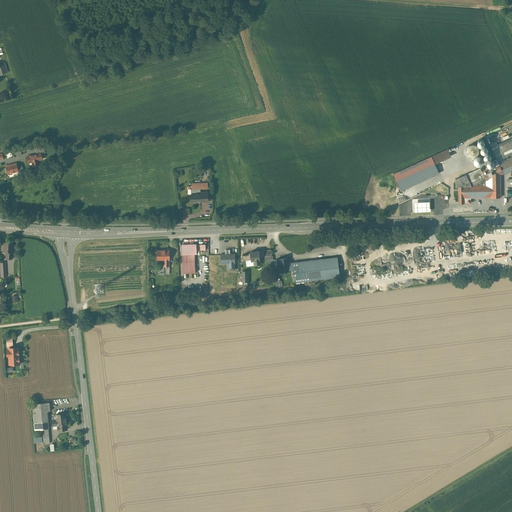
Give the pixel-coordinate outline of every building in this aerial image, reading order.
[(511,140),(498,147),(505,161),(511,158),(511,157),(511,140)] [(489,144),(498,164),(505,161),(498,147),(496,141),(489,144)] [(471,144),(470,144),(467,146),(466,148),(465,150),(466,152),(467,155),(469,156),(472,157),(475,156),(476,155),(478,153),(478,151),(478,148),(477,146),(475,145),(473,144),(471,144)] [(457,145),(447,149),(448,154),(459,149),(457,145)] [(36,153),(26,156),(28,162),(32,161),(33,164),(39,162),(38,160),(42,159),(41,153),(37,154),(36,153)] [(478,155),(476,156),(474,157),(473,159),(473,161),(474,163),(475,164),(477,165),(480,165),(482,164),(483,162),(483,160),(482,158),(481,156),(480,156),(478,155)] [(431,156),(392,174),(399,188),(437,171),(431,156)] [(505,161),(498,164),(502,171),(511,166),(511,159),(511,158),(505,161)] [(16,163),(6,166),(6,168),(5,169),(6,171),(7,171),(8,173),(9,173),(9,174),(12,173),(11,172),(18,170),(17,166),(16,163)] [(498,164),(482,171),(486,180),(486,185),(491,185),(491,197),(500,197),(499,172),(502,171),(498,164)] [(480,168),(461,176),(465,186),(486,185),(486,180),(482,171),(480,168)] [(455,186),(458,186),(465,186),(461,176),(455,179),(455,186)] [(465,186),(458,186),(458,203),(467,203),(470,199),(470,197),(491,197),(491,185),(486,185),(465,186)] [(421,206),(417,207),(417,213),(434,212),(433,203),(421,204),(421,206)] [(13,243),(4,242),(3,251),(6,251),(6,258),(12,258),(13,243)] [(196,246),(181,247),(183,273),(195,273),(194,254),(196,254),(196,246)] [(169,250),(157,250),(157,259),(163,259),(164,266),(169,266),(169,250)] [(259,251),(250,252),(248,253),(248,254),(242,255),(243,260),(251,259),(251,260),(254,260),(254,264),(260,264),(259,259),(260,259),(259,251)] [(235,263),(234,254),(220,254),(221,263),(228,263),(228,270),(234,270),(234,263),(235,263)] [(337,256),(289,263),(290,270),(293,269),(294,283),(340,277),(337,256)] [(288,257),(277,259),(279,271),(290,270),(289,263),(288,257)] [(18,347),(8,348),(9,364),(19,363),(18,347)] [(49,402),(32,403),(34,429),(44,429),(48,428),(46,410),(49,410),(49,402)] [(56,419),(52,419),(52,426),(57,425),(57,430),(66,429),(65,413),(56,413),(56,419)]
